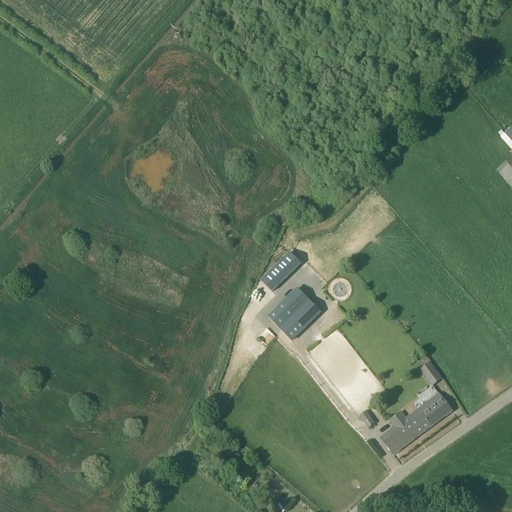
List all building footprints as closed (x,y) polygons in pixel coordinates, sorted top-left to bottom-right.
[(511,160),(498,171),(511,188),(511,160)] [(283,259),(261,281),(272,293),(278,288),(301,265),(289,253),(283,259)] [(281,330),(292,341),(320,314),(309,302),(281,330)] [(425,377),(435,370),(430,364),(421,371),(425,377)] [(394,457),(430,429),(452,412),(439,394),(436,396),(424,406),(424,407),(417,412),(406,421),(401,413),(390,421),(395,429),(381,440),(394,457)] [(366,412),(359,417),(366,426),(372,421),(366,412)]
